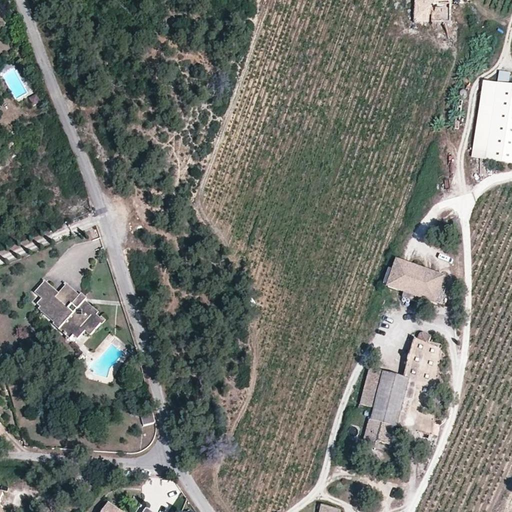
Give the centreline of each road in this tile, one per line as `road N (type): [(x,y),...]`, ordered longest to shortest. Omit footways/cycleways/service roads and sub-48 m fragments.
road 1 (track): [(232,511),(215,471),(254,378),(253,304),(245,271),(200,199),(268,0)]
road 2 (residential): [(23,0),(160,388),(167,457)]
road 3 (track): [(412,511),(458,387),(452,340),(432,324),(400,326),(369,349),(316,494),(292,511)]
road 4 (track): [(458,387),(467,327),(465,206),(478,182),(511,172)]
road 5 (residential): [(167,457),(136,464),(0,454)]
road 6 (track): [(385,511),(388,488),(347,472),(322,479),(321,491),(358,511)]
